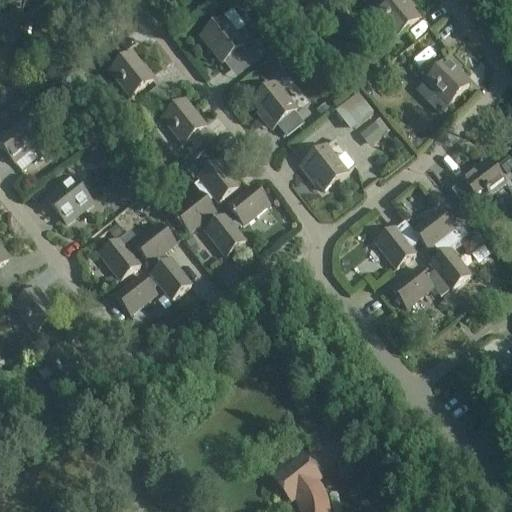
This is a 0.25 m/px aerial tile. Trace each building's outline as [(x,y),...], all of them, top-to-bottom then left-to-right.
[(84,26),(96,40),(117,22),(98,0),(89,0),(77,10),(88,23),(84,26)] [(396,0),(384,11),(381,12),(388,21),(384,24),(397,41),(404,36),(419,23),(407,9),(411,6),(406,0),(396,0)] [(466,0),(478,14),(496,0),(466,0)] [(442,1),(427,15),(442,30),(456,15),(442,1)] [(295,17),(291,12),(281,20),(285,25),(296,39),(306,32),(295,17)] [(224,22),(202,39),(223,66),(245,49),(224,22)] [(315,34),(328,44),(335,35),(322,25),(315,34)] [(3,38),(11,47),(17,42),(10,32),(3,38)] [(301,58),(318,44),(310,33),(292,47),(301,58)] [(132,56),(117,69),(110,74),(131,101),(138,95),(153,83),(132,56)] [(438,89),(432,95),(434,97),(437,95),(449,107),(441,115),(442,116),(470,88),(456,74),(460,71),(451,63),(448,66),(447,65),(431,81),(438,89)] [(65,83),(75,91),(83,81),(73,73),(65,83)] [(48,101),(54,109),(66,100),(59,92),(55,87),(44,95),(48,101)] [(163,87),(145,101),(154,112),(172,98),(163,87)] [(275,87),(253,104),(275,131),(297,113),(275,87)] [(356,128),(378,109),(363,92),(341,111),(356,128)] [(185,104),(170,116),(163,122),(184,148),(206,131),(185,104)] [(331,113),(326,107),(318,113),(323,120),(331,113)] [(23,123),(13,132),(0,141),(0,147),(20,172),(16,166),(28,156),(41,145),(23,123)] [(376,128),(360,141),(371,153),(386,140),(376,128)] [(418,142),(410,148),(416,155),(424,149),(418,142)] [(86,158),(94,170),(105,162),(97,150),(86,158)] [(326,150),(304,168),(325,194),(347,177),(326,150)] [(355,169),(345,157),(338,163),(348,175),(355,169)] [(511,164),(511,163),(500,171),(511,187),(511,164)] [(199,180),(220,207),(239,192),(218,165),(199,180)] [(464,185),(476,200),(477,203),(486,196),(489,201),(506,188),(501,181),(489,165),(474,176),(471,173),(462,180),(464,184),(464,185)] [(194,166),(186,173),(194,182),(202,176),(194,166)] [(135,183),(144,194),(156,184),(147,173),(135,183)] [(218,209),(220,207),(199,180),(195,182),(197,184),(192,188),(200,198),(174,218),(189,237),(201,228),(217,215),(209,206),(213,203),(218,209)] [(90,203),(74,184),(73,185),(70,181),(59,190),(62,193),(50,203),(49,201),(48,202),(49,204),(64,224),(65,223),(68,227),(69,226),(66,223),(88,205),(91,208),(92,207),(89,204),(90,203)] [(119,189),(119,203),(133,203),(133,189),(119,189)] [(228,211),(233,217),(239,224),(243,230),(271,208),(256,189),(228,211)] [(469,199),(463,204),(470,213),(477,208),(469,199)] [(441,214),(414,235),(421,245),(428,254),(434,249),(442,259),(450,253),(468,238),(461,228),(455,232),(441,214)] [(239,224),(233,217),(227,221),(225,219),(215,227),(210,220),(201,228),(227,261),(246,246),(232,229),(239,224)] [(412,253),(421,245),(414,235),(406,225),(396,233),(395,231),(376,246),(397,273),(416,259),(412,253)] [(177,247),(176,246),(178,245),(172,235),(169,237),(162,228),(140,245),(131,234),(119,243),(121,245),(128,255),(134,251),(140,258),(149,269),(156,263),(165,257),(177,247)] [(123,239),(116,229),(108,234),(116,244),(123,239)] [(196,244),(190,237),(183,243),(190,251),(197,245),(196,244)] [(460,247),(462,250),(470,260),(482,250),(478,244),(473,238),(460,247)] [(128,255),(121,245),(119,243),(100,258),(122,285),(141,270),(135,263),(140,258),(134,251),(128,255)] [(436,274),(426,281),(434,291),(441,301),(442,300),(451,293),(452,295),(471,280),(450,253),(442,259),(431,267),(436,274)] [(165,257),(156,263),(162,269),(151,277),(153,280),(147,285),(153,292),(160,287),(173,304),(192,289),(170,262),(170,263),(165,257)] [(407,312),(434,291),(426,281),(419,272),(392,293),(407,312)] [(158,298),(153,292),(147,285),(143,279),(115,301),(130,319),(158,298)] [(37,293),(15,310),(36,337),(58,319),(37,293)] [(462,308),(452,295),(451,293),(442,300),(453,315),(462,308)] [(158,305),(166,314),(172,309),(164,300),(158,305)] [(68,347),(46,364),(67,391),(89,374),(68,347)] [(511,361),(509,357),(498,365),(503,372),(497,377),(511,396),(511,395),(511,361)] [(8,420),(0,426),(14,445),(24,437),(26,435),(12,417),(8,420)] [(328,511),(325,500),(320,489),(317,492),(313,487),(320,481),(303,459),(275,482),(292,504),(296,500),(301,510),(301,511),(328,511)]
